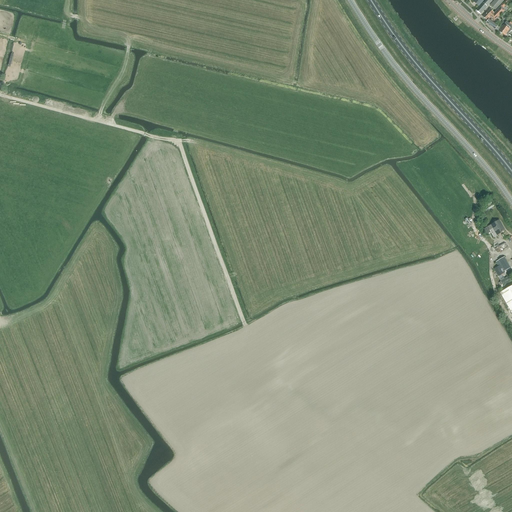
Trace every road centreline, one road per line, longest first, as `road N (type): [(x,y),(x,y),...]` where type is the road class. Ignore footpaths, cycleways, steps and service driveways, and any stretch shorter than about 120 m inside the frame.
road 1 (unclassified): [(511,202),(391,61),(350,0)]
road 2 (primary): [(511,171),(370,0)]
